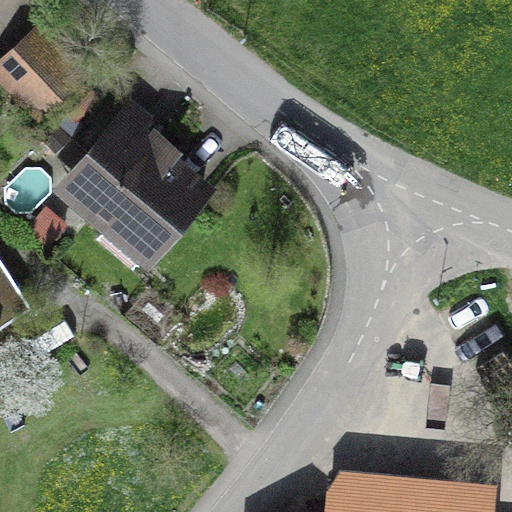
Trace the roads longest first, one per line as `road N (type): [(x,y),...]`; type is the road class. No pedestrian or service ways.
road 1 (residential): [(421,193),(355,347),(253,511)]
road 2 (residential): [(138,0),(287,127),(421,193)]
